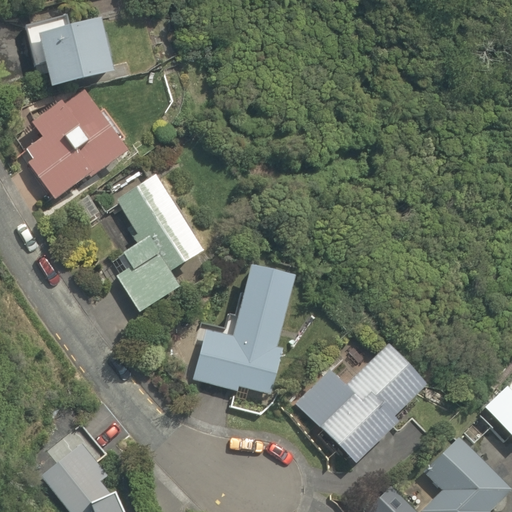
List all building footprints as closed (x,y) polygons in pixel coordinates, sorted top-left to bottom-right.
[(75,15),(27,24),(36,75),(53,72),(59,102),(129,89),(120,38),(81,45),(75,15)] [(131,166),(94,105),(30,118),(51,150),(30,161),(60,209),(131,166)] [(119,281),(147,323),(187,296),(179,283),(211,262),(160,185),(121,211),(147,252),(130,263),(135,270),(119,281)] [(308,295),(259,280),(239,345),(209,336),(194,386),(239,400),(242,392),(281,404),(295,358),(289,356),(308,295)] [(431,401),(397,360),(350,399),(329,374),(296,401),(359,475),(401,440),(394,432),(431,401)] [(511,398),(492,416),(511,438),(511,398)] [(130,511),(130,510),(84,449),(37,482),(62,511),(130,511)] [(511,511),(511,494),(463,450),(433,484),(444,493),(426,511),(511,511)] [(411,511),(396,496),(379,511),(411,511)]
